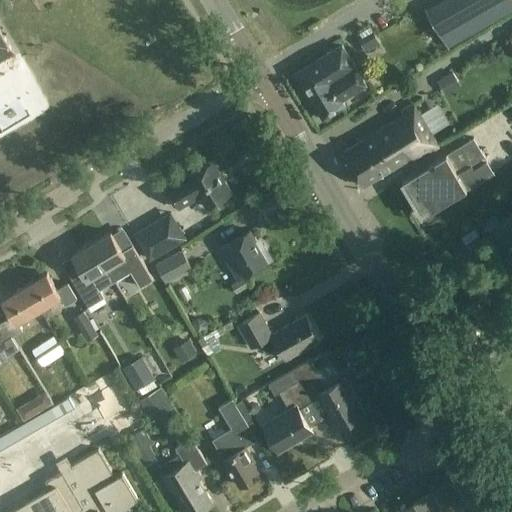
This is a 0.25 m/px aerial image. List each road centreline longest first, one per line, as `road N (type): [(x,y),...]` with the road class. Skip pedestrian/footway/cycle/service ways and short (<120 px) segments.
road 1 (tertiary): [(460,418),(257,81)]
road 2 (residential): [(0,234),(257,81)]
road 3 (residential): [(318,499),(460,418)]
